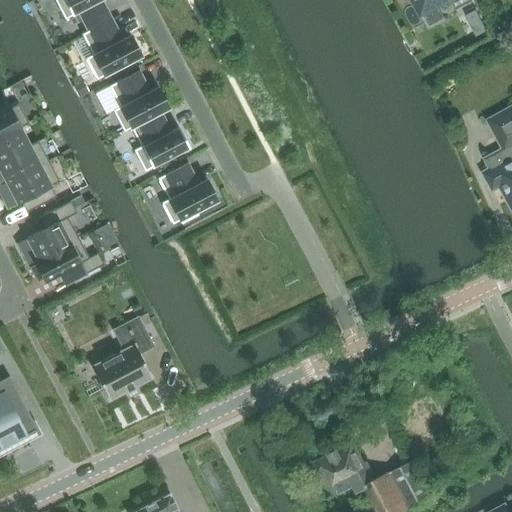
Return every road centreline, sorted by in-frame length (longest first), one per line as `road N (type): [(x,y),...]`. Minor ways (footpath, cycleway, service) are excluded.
road 1 (tertiary): [(3,511),(511,273)]
road 2 (residential): [(143,0),(243,187)]
